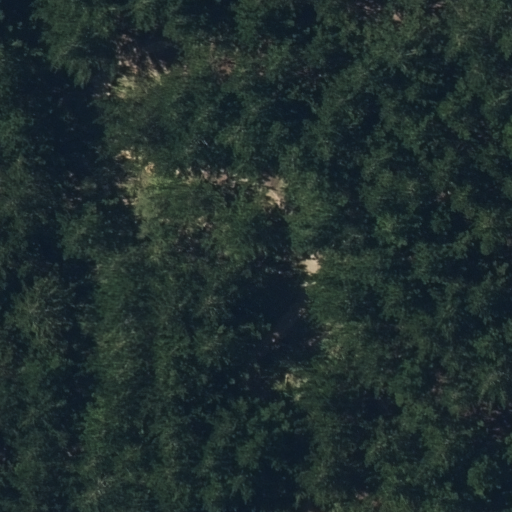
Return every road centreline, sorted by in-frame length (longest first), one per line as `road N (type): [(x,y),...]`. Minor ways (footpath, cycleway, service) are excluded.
road 1 (track): [(239,0),(205,7),(149,53),(165,130),(240,176),(290,242),(275,346),(299,447),(259,511)]
road 2 (track): [(47,0),(82,511)]
